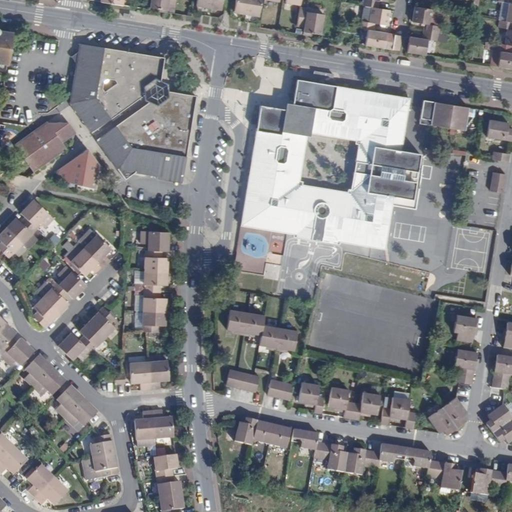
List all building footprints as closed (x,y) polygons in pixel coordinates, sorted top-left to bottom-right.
[(150,0),(150,7),(158,8),(167,10),(168,3),(175,4),(175,0),(150,0)] [(208,8),(209,0),(196,0),(196,6),(208,8)] [(222,0),(209,0),(208,8),(221,11),(222,0)] [(235,0),(234,13),(246,15),(248,0),(235,0)] [(248,0),(246,15),(259,17),(261,0),(248,0)] [(511,22),(511,0),(497,0),(497,2),(501,3),(508,4),(505,21),(511,22)] [(505,21),(508,4),(501,3),(498,20),(500,20),(505,21)] [(423,31),(438,34),(439,26),(430,25),(433,9),(414,6),(412,22),(424,24),(423,31)] [(304,25),(303,32),(321,35),(324,15),(306,12),(306,8),(300,7),(297,24),(304,25)] [(358,28),(367,30),(374,31),(376,24),(387,26),(389,10),(378,8),(371,7),(368,22),(359,21),(358,28)] [(504,45),(511,45),(511,22),(505,21),(500,20),(499,28),(507,29),(504,45)] [(367,30),(365,45),(383,48),(386,33),(374,31),(367,30)] [(0,71),(6,72),(12,33),(11,33),(0,31),(0,71)] [(409,41),(407,52),(426,55),(428,39),(437,41),(438,34),(423,31),(422,39),(409,36),(409,41)] [(394,35),(391,49),(399,51),(402,36),(398,35),(394,35)] [(511,69),(511,45),(504,45),(490,42),(489,50),(493,51),(491,66),(511,69)] [(157,56),(87,45),(72,57),(77,64),(70,103),(90,131),(144,92),(143,86),(154,78),(160,81),(164,58),(157,56)] [(307,138),(307,136),(304,136),(298,126),(288,133),(281,132),(284,119),(276,108),(261,106),(242,219),(248,227),(285,233),(288,219),(295,220),(294,228),(302,233),(310,236),(309,239),(323,242),(324,238),(332,238),(340,236),(342,227),(349,228),(347,243),(379,248),(381,240),(386,241),(392,206),(394,197),(412,200),(420,155),(401,151),(409,108),(402,107),(404,97),(297,80),(295,96),(303,106),(315,108),(314,117),(305,122),(311,132),(310,134),(355,141),(355,145),(358,145),(351,189),(348,189),(347,192),(303,184),(303,181),(300,181),(307,138)] [(182,182),(196,96),(167,91),(168,97),(157,105),(151,103),(97,142),(125,180),(135,172),(157,176),(157,178),(182,183),(182,182)] [(304,136),(307,136),(310,137),(310,134),(311,132),(305,122),(314,117),(315,108),(303,106),(295,96),(293,104),(287,103),(285,109),(276,108),(284,119),(281,132),(288,133),(298,126),(304,136)] [(465,131),(469,108),(423,100),(420,119),(430,120),(430,125),(465,131)] [(508,123),(488,119),(485,138),(511,142),(511,135),(511,128),(507,128),(508,123)] [(76,132),(69,123),(48,123),(47,122),(16,144),(23,153),(26,151),(38,169),(66,148),(62,143),(76,132)] [(23,153),(16,144),(15,145),(21,155),(34,172),(38,169),(26,151),(23,153)] [(493,151),(491,159),(508,162),(509,154),(493,151)] [(97,174),(103,170),(92,155),(89,156),(83,156),(81,153),(57,170),(55,179),(68,182),(67,186),(81,189),(82,186),(94,189),(97,174)] [(425,156),(420,155),(412,200),(394,197),(392,206),(415,210),(425,156)] [(503,193),(506,174),(493,172),(490,191),(503,193)] [(53,219),(34,200),(25,209),(20,213),(25,218),(34,227),(39,222),(44,228),(53,219)] [(37,229),(34,227),(25,218),(20,222),(16,218),(12,221),(6,228),(22,243),(37,229)] [(293,237),(309,239),(310,236),(302,233),(294,228),(295,220),(288,219),(285,233),(293,235),(293,237)] [(340,242),(347,243),(349,228),(342,227),(340,236),(332,238),(324,238),(323,242),(339,244),(340,242)] [(1,233),(0,233),(0,240),(1,242),(0,242),(0,249),(8,258),(14,252),(21,245),(22,243),(6,228),(1,233)] [(90,229),(77,242),(78,243),(84,248),(96,235),(90,229)] [(168,251),(168,232),(141,231),(141,244),(148,244),(148,248),(148,250),(161,251),(168,251)] [(96,235),(84,248),(103,267),(110,261),(106,257),(104,259),(102,257),(104,255),(111,249),(96,235)] [(84,248),(78,243),(65,256),(71,261),(84,248)] [(21,245),(14,252),(18,256),(25,249),(21,245)] [(81,272),(85,275),(91,269),(93,267),(95,269),(93,271),(97,274),(103,267),(84,248),(71,261),(71,262),(81,272)] [(161,258),(161,251),(148,250),(145,250),(144,270),(167,271),(167,258),(161,258)] [(266,271),(265,253),(235,253),(235,271),(266,271)] [(66,266),(57,275),(63,280),(58,285),(68,294),(73,299),(79,293),(86,285),(77,276),(66,266)] [(166,285),(167,271),(144,270),(143,291),(160,291),(160,285),(166,285)] [(58,285),(56,283),(42,297),(58,313),(64,307),(68,304),(63,299),(68,294),(58,285)] [(165,312),(166,298),(159,298),(160,291),(143,291),(142,311),(165,312)] [(42,325),(44,328),(51,321),(58,313),(42,297),(32,307),(37,311),(32,316),(42,325)] [(114,318),(111,315),(106,310),(102,306),(95,314),(88,321),(104,337),(114,327),(109,323),(114,318)] [(244,332),(247,312),(230,309),(226,329),(234,330),(244,332)] [(165,312),(142,311),(141,331),(142,331),(145,331),(158,332),(158,325),(165,326),(165,312)] [(263,324),(264,314),(247,312),(244,332),(254,334),(261,335),(263,324)] [(475,325),(476,318),(456,315),(452,333),(456,333),(455,341),(472,343),(473,335),(475,325)] [(104,337),(88,321),(82,327),(78,331),(83,335),(78,340),(89,350),(90,351),(104,337)] [(12,329),(6,323),(0,328),(0,349),(4,354),(16,342),(11,337),(15,333),(12,329)] [(506,330),(504,340),(503,344),(503,348),(511,349),(511,324),(507,323),(506,330)] [(280,327),(263,324),(261,335),(259,345),(268,346),(276,348),(280,327)] [(276,348),(288,349),(294,351),(297,330),(280,327),(276,348)] [(78,340),(69,331),(62,338),(56,344),(70,358),(74,354),(80,359),(89,350),(78,340)] [(16,342),(4,354),(1,357),(10,366),(16,360),(20,365),(25,360),(34,351),(25,342),(20,338),(16,342)] [(458,368),(457,374),(473,377),(474,369),(476,359),(477,352),(457,349),(453,367),(458,368)] [(24,379),(33,388),(52,368),(46,363),(38,355),(30,364),(25,369),(29,373),(24,379)] [(511,376),(511,358),(496,355),(495,362),(494,373),(492,380),(509,383),(510,377),(511,376)] [(168,380),(166,360),(150,362),(148,362),(150,389),(160,388),(159,383),(156,384),(156,381),(159,381),(168,380)] [(150,389),(148,362),(129,363),(131,378),(131,383),(140,382),(143,382),(143,385),(140,385),(141,390),(150,389)] [(57,390),(65,381),(58,374),(52,368),(33,388),(42,397),(47,391),(52,395),(57,390)] [(230,370),(226,385),(229,386),(233,387),(237,371),(230,370)] [(237,371),(233,387),(241,389),(244,373),(237,371)] [(244,373),(241,389),(245,390),(248,390),(251,375),(244,373)] [(473,377),(457,374),(455,382),(471,385),(473,377)] [(251,375),(248,390),(255,392),(259,377),(254,375),(251,375)] [(279,381),(271,380),(267,395),(275,397),(279,381)] [(508,391),(509,383),(492,380),(492,383),(491,388),(508,391)] [(279,381),(275,397),(282,399),(286,383),(279,381)] [(323,406),(324,397),(316,396),(318,385),(301,382),(298,402),(305,403),(315,405),(314,409),(314,413),(322,414),(323,406)] [(290,400),(293,385),(286,383),(282,399),(290,400)] [(64,419),(83,399),(77,394),(70,386),(61,395),(56,400),(60,404),(55,410),(64,419)] [(351,419),(354,402),(346,401),(348,389),(331,387),(328,407),(334,408),(344,409),(344,414),(343,417),(351,419)] [(361,403),(354,402),(351,419),(359,420),(359,416),(360,412),(371,414),(374,414),(377,415),(380,395),(363,392),(361,403)] [(407,411),(409,399),(391,396),(390,408),(383,407),(381,415),(380,423),(388,425),(389,421),(390,417),(398,418),(406,420),(407,411)] [(88,421),(97,412),(90,406),(83,399),(64,419),(78,432),(88,421)] [(456,399),(442,409),(456,428),(460,425),(466,421),(462,416),(467,413),(456,399)] [(511,417),(502,405),(501,406),(487,416),(490,420),(485,424),(488,428),(492,434),(511,419),(511,417)] [(456,428),(442,409),(428,419),(439,433),(443,430),(446,435),(452,431),(456,428)] [(162,416),(161,411),(152,412),(154,439),(173,438),(173,437),(171,418),(162,418),(159,419),(159,416),(162,416)] [(405,428),(413,429),(416,413),(407,411),(406,420),(405,428)] [(135,441),(154,439),(152,412),(142,412),(143,417),(145,417),(146,419),(143,420),(133,420),(135,441)] [(252,441),(257,421),(245,418),(244,424),(238,422),(233,441),(251,445),(252,441)] [(511,419),(492,434),(496,440),(499,443),(504,440),(507,444),(511,440),(511,419)] [(252,441),(269,444),(274,425),(267,423),(257,421),(252,441)] [(286,448),(290,429),(282,427),(274,425),(269,444),(286,448)] [(321,459),(323,444),(316,442),(318,433),(306,432),(293,430),(291,439),(299,440),(300,444),(299,448),(314,451),(313,458),(321,459)] [(0,434),(0,461),(14,447),(0,434)] [(92,459),(114,455),(110,435),(98,437),(94,438),(96,444),(89,445),(92,459)] [(344,472),(347,453),(342,452),(343,447),(335,445),(323,444),(321,459),(328,461),(326,469),(344,472)] [(404,457),(406,448),(395,446),(381,444),(380,453),(372,451),(370,468),(378,469),(379,462),(393,464),(394,459),(397,456),(404,457)] [(27,460),(14,447),(0,461),(0,472),(2,475),(6,471),(4,469),(6,467),(8,469),(13,475),(17,471),(27,460)] [(370,468),(372,451),(358,449),(353,448),(352,454),(347,453),(344,472),(361,475),(363,466),(370,468)] [(434,478),(436,462),(429,461),(431,452),(418,450),(406,448),(404,457),(411,459),(414,462),(413,466),(427,469),(426,477),(434,478)] [(105,477),(118,475),(114,455),(92,459),(82,461),(86,481),(105,477)] [(153,458),(156,478),(172,476),(171,469),(177,468),(176,455),(156,458),(153,458)] [(439,488),(457,491),(460,472),(455,471),(456,465),(447,464),(436,462),(434,478),(440,479),(439,488)] [(511,465),(507,464),(506,473),(498,472),(496,488),(504,489),(505,482),(511,483),(511,465)] [(28,478),(27,479),(31,484),(32,485),(34,487),(32,489),(30,487),(27,490),(34,498),(54,478),(40,465),(35,471),(28,478)] [(25,476),(28,478),(35,471),(32,469),(25,476)] [(496,488),(498,472),(487,470),(479,469),(478,475),(473,474),(469,494),(488,497),(489,487),(496,488)] [(158,498),(181,495),(179,482),(173,482),(172,476),(156,478),(158,498)] [(54,478),(34,498),(42,505),(46,502),(44,500),(46,498),(48,500),(49,501),(53,505),(67,491),(54,478)] [(177,511),(177,509),(183,509),(181,495),(158,498),(160,511),(177,511)]
